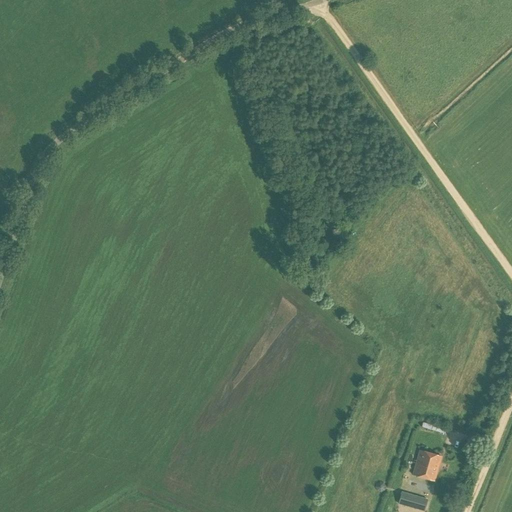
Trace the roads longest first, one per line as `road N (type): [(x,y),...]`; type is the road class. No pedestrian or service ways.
road 1 (unclassified): [(0,280),(40,164),(55,143),(253,16),(322,0)]
road 2 (track): [(511,272),(317,2)]
road 3 (track): [(464,511),(511,394)]
